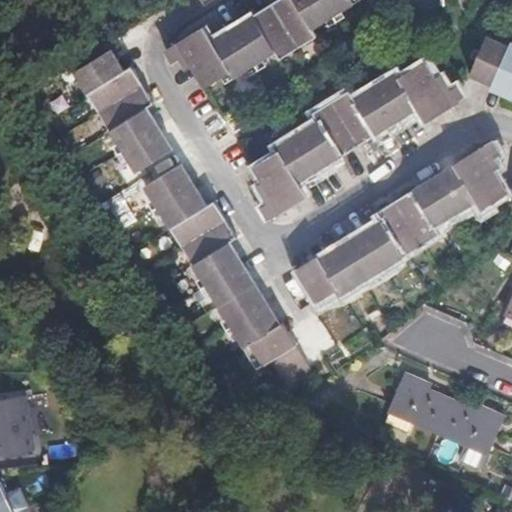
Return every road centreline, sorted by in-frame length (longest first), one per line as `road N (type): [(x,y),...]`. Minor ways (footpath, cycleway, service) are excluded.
road 1 (residential): [(206,0),(160,29),(151,55),(268,253)]
road 2 (residential): [(268,253),(474,128),(511,135)]
